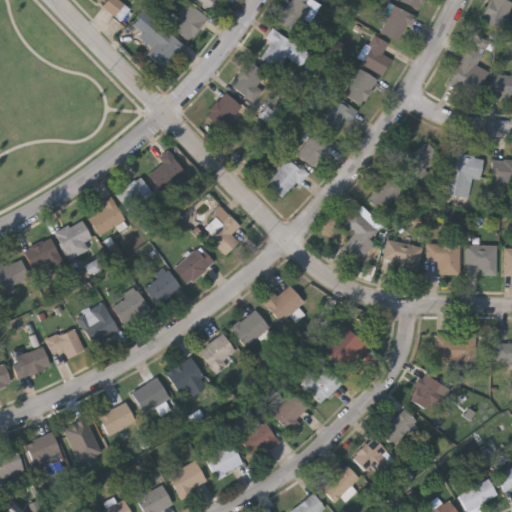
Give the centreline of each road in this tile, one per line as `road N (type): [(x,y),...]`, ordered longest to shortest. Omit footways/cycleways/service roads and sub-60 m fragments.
road 1 (residential): [(461,0),(354,171),(289,240),(227,296),(126,364),(59,400),(0,419)]
road 2 (residential): [(511,306),(413,304),(334,283),(57,0)]
road 3 (residential): [(260,0),(218,63),(167,113),(84,183),(0,231)]
road 4 (residential): [(413,304),(394,374),(323,450),(229,511)]
